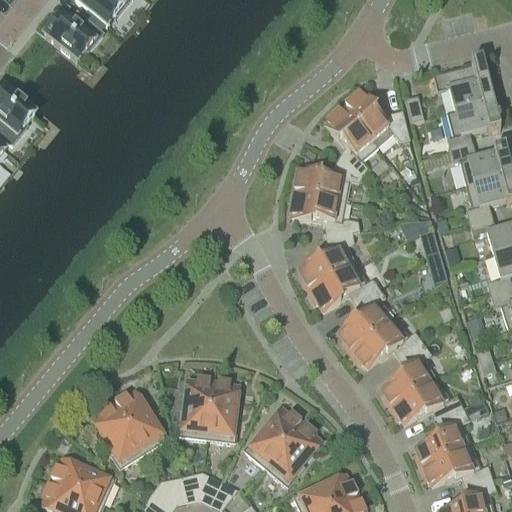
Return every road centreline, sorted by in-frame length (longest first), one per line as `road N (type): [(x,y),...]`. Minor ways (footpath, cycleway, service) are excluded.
road 1 (residential): [(409,511),(375,436),(220,215)]
road 2 (tertiary): [(0,437),(124,289),(220,215)]
road 3 (tertiary): [(220,215),(261,137),(362,32)]
road 4 (residential): [(511,40),(398,64),(362,32)]
